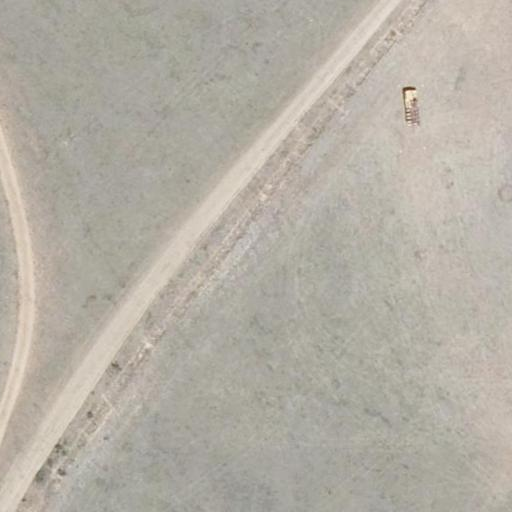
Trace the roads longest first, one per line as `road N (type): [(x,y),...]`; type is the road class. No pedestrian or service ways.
road 1 (track): [(1,511),(91,364),(388,0)]
road 2 (track): [(0,148),(22,238),(25,290),(0,417)]
